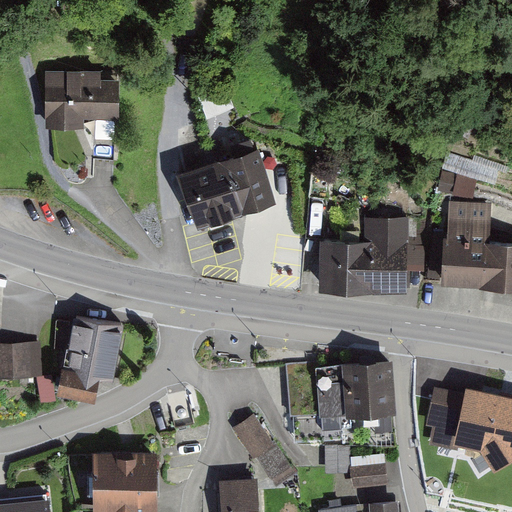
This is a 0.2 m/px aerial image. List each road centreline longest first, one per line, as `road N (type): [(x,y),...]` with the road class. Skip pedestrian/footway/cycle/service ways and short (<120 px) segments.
road 1 (track): [(0,19),(17,36),(47,156),(68,191),(102,201),(165,289)]
road 2 (primary): [(409,323),(189,292)]
road 3 (residential): [(175,359),(119,402),(0,442)]
road 4 (primary): [(189,292),(0,243)]
road 5 (residential): [(409,323),(401,373),(419,511)]
road 6 (residential): [(175,359),(211,388),(218,405),(220,427),(190,511)]
